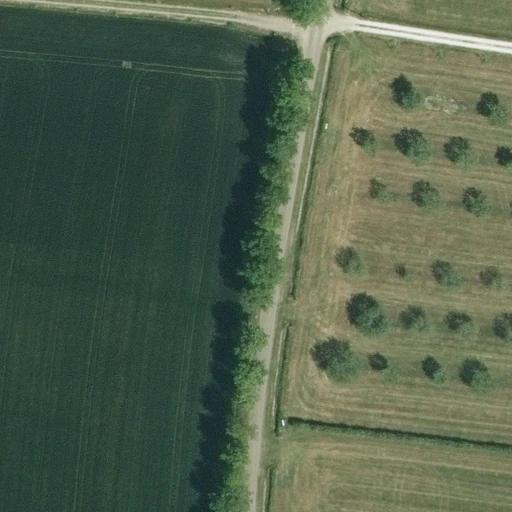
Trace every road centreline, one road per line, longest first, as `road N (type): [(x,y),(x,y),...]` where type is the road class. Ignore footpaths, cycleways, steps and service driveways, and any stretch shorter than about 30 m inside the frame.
road 1 (unclassified): [(246,511),(255,390),(321,0)]
road 2 (unknown): [(317,25),(511,56)]
